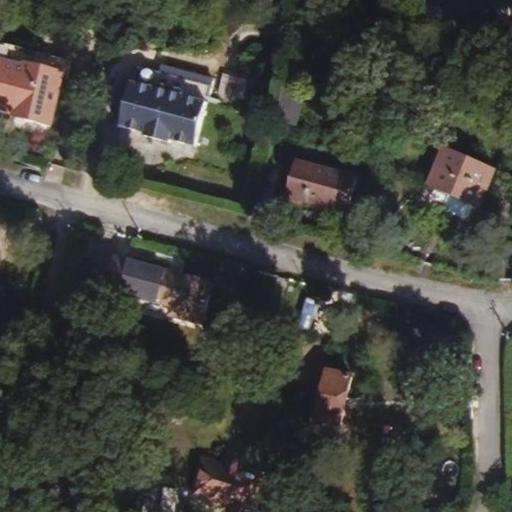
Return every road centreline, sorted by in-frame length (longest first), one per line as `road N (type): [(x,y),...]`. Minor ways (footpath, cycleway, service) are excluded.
road 1 (residential): [(488,307),(0,178)]
road 2 (residential): [(488,307),(493,511)]
road 3 (track): [(0,372),(29,364),(69,196)]
